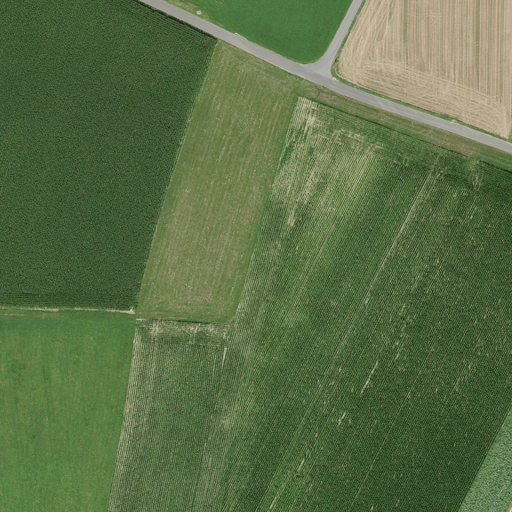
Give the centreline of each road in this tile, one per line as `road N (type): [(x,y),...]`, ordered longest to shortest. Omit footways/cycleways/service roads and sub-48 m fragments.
road 1 (residential): [(318,78),(511,151)]
road 2 (residential): [(146,0),(318,78)]
